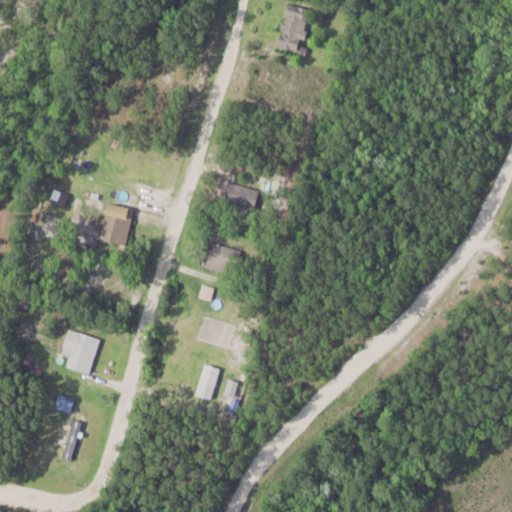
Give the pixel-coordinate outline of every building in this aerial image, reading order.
[(310,33),(300,25),(308,15),(297,7),(280,27),(301,44),(310,33)] [(128,245),(133,217),(106,213),(102,241),(128,245)] [(236,276),(243,251),(213,243),(206,267),(236,276)] [(91,374),(101,339),(70,329),(64,347),(73,350),(67,367),(91,374)] [(63,458),(72,461),(84,423),(75,420),(63,458)]
